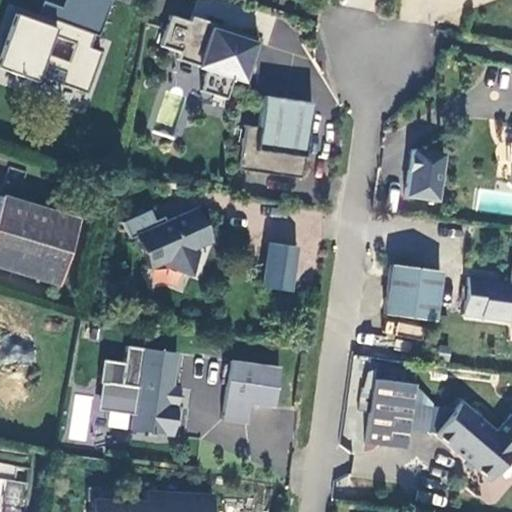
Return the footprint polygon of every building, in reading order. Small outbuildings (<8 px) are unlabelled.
[(0,0),(0,64),(12,25),(19,26),(25,6),(3,0),(0,0)] [(197,102),(221,110),(228,89),(239,92),(253,48),(188,28),(186,33),(165,27),(155,58),(196,71),(194,77),(204,80),(197,102)] [(63,61),(55,87),(85,96),(98,55),(55,38),(48,56),(63,61)] [(240,136),(234,181),(297,189),(308,113),(260,106),(255,138),(240,136)] [(433,211),(440,164),(408,160),(401,207),(433,211)] [(1,211),(0,213),(0,283),(57,303),(79,236),(1,211)] [(118,232),(126,249),(132,246),(146,279),(161,272),(163,277),(187,286),(196,262),(194,258),(209,251),(193,217),(152,235),(146,220),(118,232)] [(293,256),(264,252),(257,297),(287,301),(293,256)] [(511,261),(511,262),(506,296),(493,295),(489,298),(482,297),(483,291),(463,288),(458,325),(511,332),(511,261)] [(429,331),(436,281),(387,274),(380,324),(429,331)] [(125,439),(168,445),(173,414),(160,412),(162,401),(168,397),(168,396),(172,363),(122,355),(120,372),(98,369),(95,393),(102,394),(100,414),(128,418),(125,439)] [(217,429),(242,433),(245,413),(270,416),(275,377),(226,370),(217,429)] [(409,394),(369,389),(360,453),(400,459),(409,394)] [(86,441),(91,395),(73,393),(69,439),(86,441)] [(173,414),(175,397),(168,396),(168,397),(162,401),(160,412),(173,414)] [(511,461),(456,414),(430,444),(485,491),(511,461)] [(0,497),(18,503),(24,484),(0,476),(0,497)]
